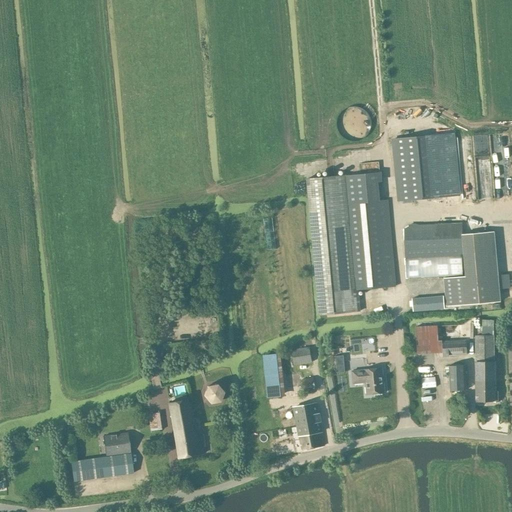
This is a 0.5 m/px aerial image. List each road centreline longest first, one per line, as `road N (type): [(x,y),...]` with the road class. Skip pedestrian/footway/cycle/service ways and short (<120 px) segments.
road 1 (tertiary): [(70,511),(180,498),(404,432),(511,439)]
road 2 (track): [(373,0),(386,135)]
